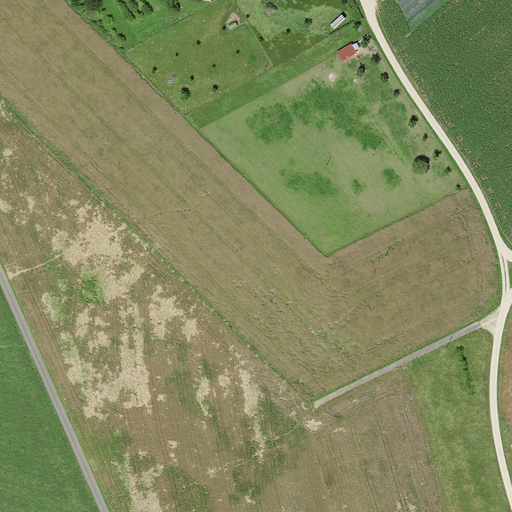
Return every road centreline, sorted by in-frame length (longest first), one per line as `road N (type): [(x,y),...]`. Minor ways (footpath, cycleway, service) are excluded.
road 1 (track): [(508,299),(490,222),(360,0)]
road 2 (unclassified): [(105,511),(0,274)]
road 3 (track): [(313,406),(501,321)]
road 4 (track): [(511,295),(501,321),(493,413),(511,495)]
